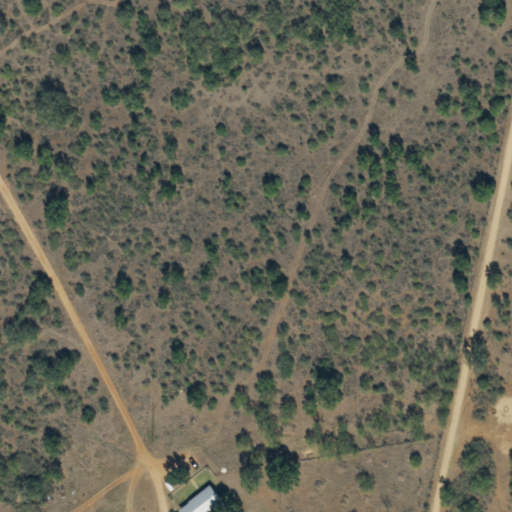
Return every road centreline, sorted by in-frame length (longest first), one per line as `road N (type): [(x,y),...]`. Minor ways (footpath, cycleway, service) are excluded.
road 1 (residential): [(0,186),(157,480)]
road 2 (residential): [(511,133),(452,430)]
